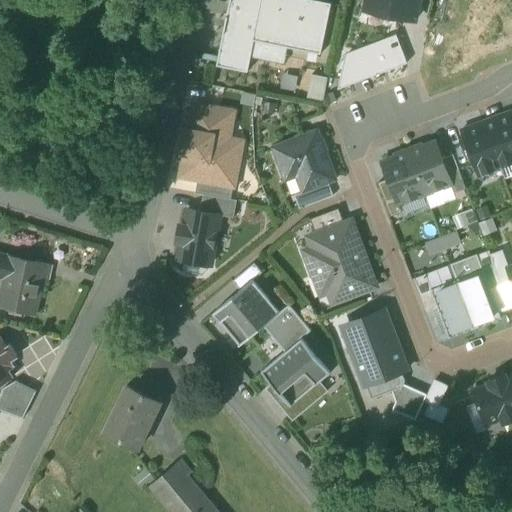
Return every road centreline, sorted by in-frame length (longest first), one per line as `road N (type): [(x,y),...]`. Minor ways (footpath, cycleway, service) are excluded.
road 1 (residential): [(511,77),(351,141),(427,351),(456,371),(511,349)]
road 2 (residential): [(130,251),(337,511)]
road 3 (residential): [(0,511),(130,251)]
road 4 (residential): [(130,251),(196,0)]
road 5 (residential): [(0,190),(91,219),(130,251)]
